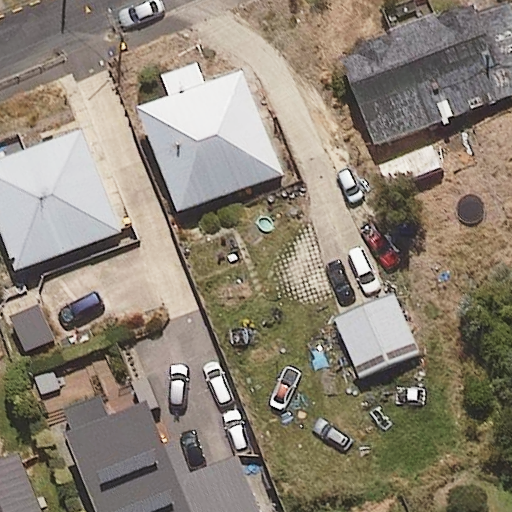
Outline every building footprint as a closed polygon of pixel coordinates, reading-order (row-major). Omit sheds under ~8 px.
[(374,146),(511,95),(511,10),(511,8),(476,21),(470,5),(340,52),(374,146)] [(197,68),(163,80),(170,98),(141,109),(180,213),(283,174),(244,70),(204,86),(197,68)] [(0,228),(16,272),(120,233),(82,132),(0,163),(0,228)] [(22,352),(54,340),(36,293),(4,305),(22,352)] [(359,378),(419,354),(395,297),(336,322),(359,378)] [(260,511),(239,457),(176,480),(150,410),(69,441),(95,511),(260,511)] [(0,511),(45,511),(22,449),(0,457),(0,511)]
